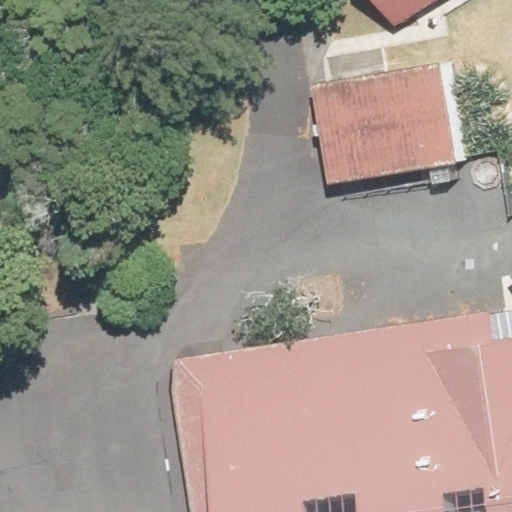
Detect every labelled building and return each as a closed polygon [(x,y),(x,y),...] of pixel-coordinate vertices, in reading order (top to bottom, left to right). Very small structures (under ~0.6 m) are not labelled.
[(472,0),(346,0),(338,9),(441,103),(507,31),(472,0)] [(511,0),(487,0),(511,22),(511,0)] [(282,93),(296,185),(420,166),(406,74),(282,93)] [(511,201),(506,165),(463,172),(474,235),(511,228),(511,201)] [(511,511),(511,282),(146,338),(172,511),(511,511)]
